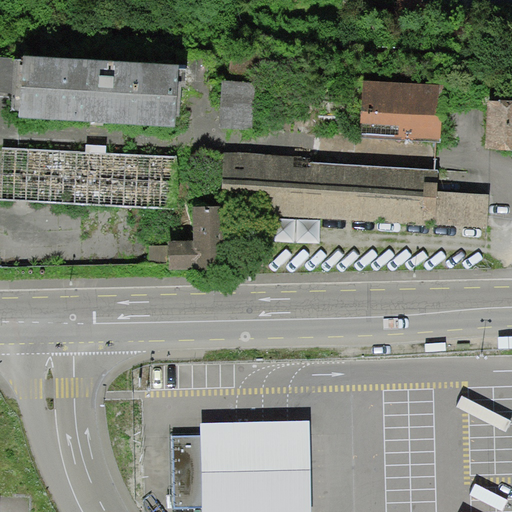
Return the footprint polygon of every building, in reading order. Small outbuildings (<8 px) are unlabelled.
[(194,69),(38,59),(34,118),(188,128),(194,69)] [(356,121),(309,119),(306,160),(436,171),(439,96),(358,90),(356,121)] [(511,101),(482,100),(480,148),(511,149),(511,101)] [(179,155),(4,147),(0,191),(0,198),(176,209),(179,155)] [(306,160),(229,154),(224,211),(432,227),(435,189),(436,171),(306,160)] [(487,193),(435,189),(432,227),(484,231),(487,193)] [(151,264),(0,267),(0,277),(224,271),(222,211),(199,211),(200,241),(151,243),(151,264)] [(310,511),(308,422),(201,424),(202,511),(310,511)]
